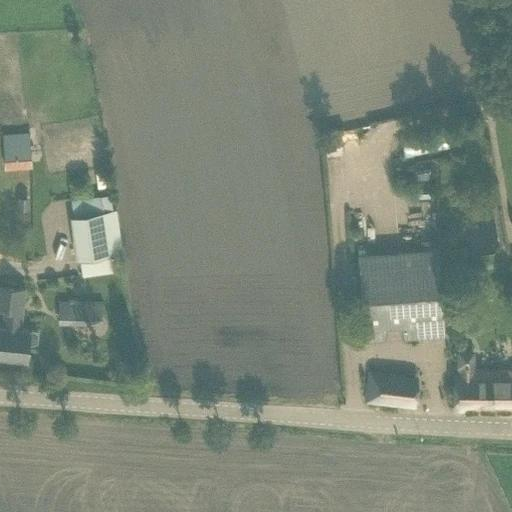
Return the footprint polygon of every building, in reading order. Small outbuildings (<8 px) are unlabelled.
[(444,127),(401,132),(403,154),(447,149),(444,127)] [(3,146),(4,168),(30,166),(28,144),(3,146)] [(109,194),(98,196),(100,211),(111,209),(109,194)] [(71,215),(77,258),(78,258),(81,275),(109,271),(106,255),(122,252),(116,209),(111,209),(100,211),(71,215)] [(357,253),(363,340),(384,339),(384,326),(402,325),(403,337),(444,335),(438,247),(357,253)] [(30,330),(30,328),(20,327),(25,287),(0,284),(0,309),(3,310),(1,325),(0,324),(0,356),(27,359),(29,343),(31,344),(37,341),(37,333),(32,330),(30,330)] [(72,322),(101,323),(102,301),(72,300),(72,322)] [(511,367),(474,368),(474,349),(456,350),(455,368),(458,368),(458,375),(454,375),(454,408),(511,407),(511,367)] [(370,375),(367,399),(413,404),(416,380),(370,375)]
